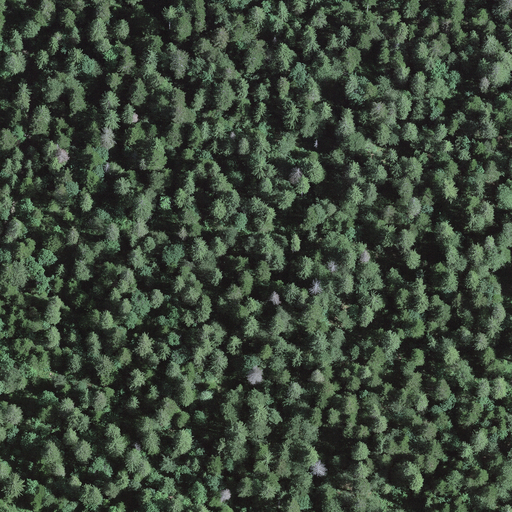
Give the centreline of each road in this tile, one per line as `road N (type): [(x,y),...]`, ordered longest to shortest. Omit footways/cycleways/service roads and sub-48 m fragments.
road 1 (track): [(30,0),(26,147),(0,240)]
road 2 (track): [(495,511),(494,484),(440,402)]
